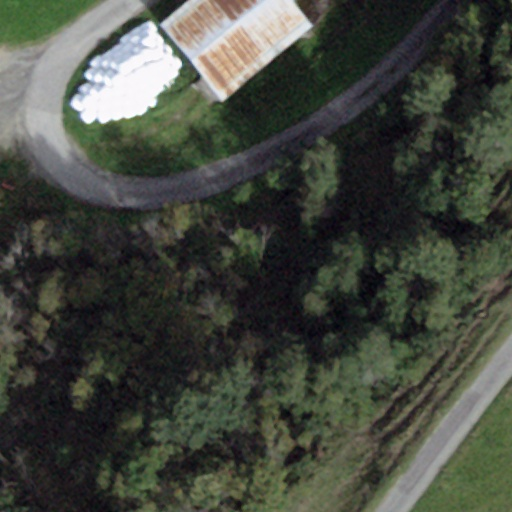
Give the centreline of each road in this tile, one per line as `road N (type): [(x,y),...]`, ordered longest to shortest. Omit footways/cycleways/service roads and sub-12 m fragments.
road 1 (unclassified): [(460,0),(371,93),(256,165),(207,185),(125,195),(93,189),(52,155),(45,105)]
road 2 (unclassified): [(390,511),(511,355)]
road 3 (track): [(45,105),(65,58),(132,0)]
